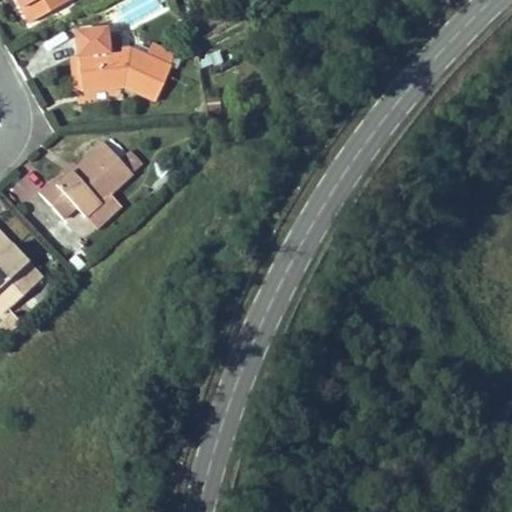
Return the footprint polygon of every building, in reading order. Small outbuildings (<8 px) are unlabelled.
[(65,0),(17,0),(30,23),(67,3),(65,0)] [(154,103),(170,71),(147,60),(131,51),(106,53),(104,38),(74,40),(80,92),(121,88),(154,103)] [(153,49),(147,60),(170,71),(175,60),(153,49)] [(84,221),(141,168),(126,152),(118,161),(102,144),(76,169),(58,187),(53,183),(38,197),(62,222),(73,211),(84,221)] [(58,187),(76,169),(72,165),(53,183),(58,187)] [(0,313),(2,316),(39,282),(3,243),(0,246),(0,313)]
